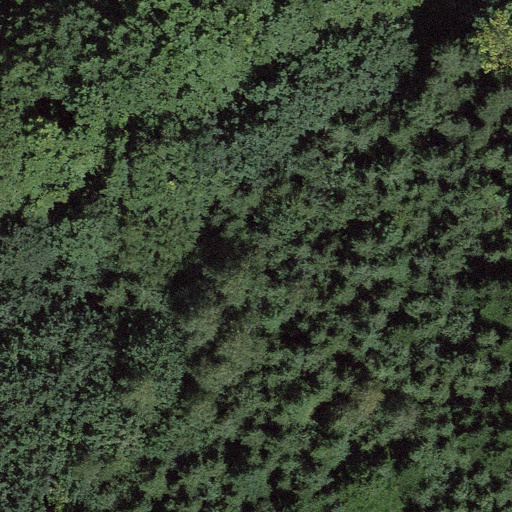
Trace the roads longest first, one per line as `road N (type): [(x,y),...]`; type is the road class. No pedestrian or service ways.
road 1 (track): [(483,0),(52,316),(0,366)]
road 2 (track): [(386,0),(284,50),(0,224)]
